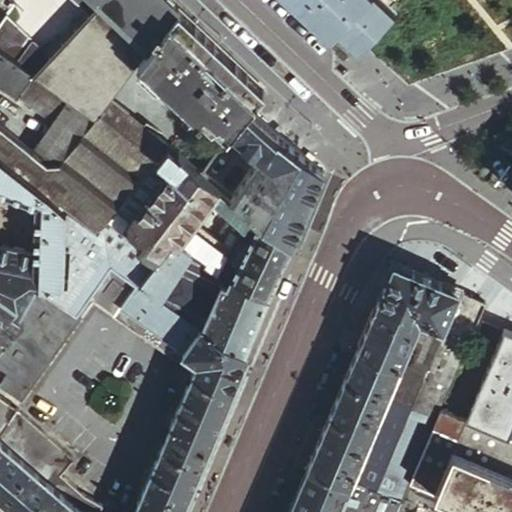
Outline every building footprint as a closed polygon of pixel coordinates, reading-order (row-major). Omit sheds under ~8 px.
[(149,47),(98,0),(69,0),(83,13),(47,56),(32,75),(45,84),(67,100),(93,119),(117,90),(149,47)] [(98,0),(149,47),(177,8),(168,0),(98,0)] [(300,0),(306,5),(349,45),(357,36),(364,28),(388,0),(300,0)] [(201,170),(246,111),(260,93),(242,74),(177,8),(149,47),(117,90),(93,119),(60,160),(45,163),(30,151),(1,127),(0,126),(0,162),(66,215),(95,237),(108,221),(169,145),(201,170)] [(8,12),(0,22),(0,51),(14,61),(30,40),(33,37),(8,12)] [(32,75),(47,56),(30,40),(14,61),(32,75)] [(14,61),(0,51),(0,87),(14,98),(32,75),(14,61)] [(45,84),(32,75),(14,98),(28,108),(45,84)] [(67,100),(45,84),(28,108),(50,124),(67,100)] [(67,100),(50,124),(30,151),(45,163),(60,160),(93,119),(67,100)] [(290,235),(300,213),(310,188),(316,173),(246,111),(201,170),(253,215),(286,244),(290,235)] [(247,229),(253,215),(201,170),(169,145),(108,221),(155,259),(162,250),(186,260),(214,273),(219,261),(226,244),(188,227),(203,192),(247,229)] [(35,279),(35,284),(64,285),(66,215),(0,162),(0,186),(35,204),(33,252),(0,246),(0,264),(22,269),(23,279),(35,279)] [(137,282),(155,259),(108,221),(95,237),(66,215),(64,285),(35,284),(79,316),(91,300),(111,315),(136,281),(137,282)] [(283,251),(286,244),(253,215),(247,229),(243,238),(231,266),(219,261),(214,273),(222,277),(264,295),(269,284),(283,251)] [(159,298),(186,260),(162,250),(155,259),(137,282),(159,298)] [(222,277),(214,273),(186,260),(159,298),(185,317),(201,327),(222,277)] [(391,262),(375,300),(468,340),(484,302),(455,289),(416,272),(391,262)] [(0,305),(17,318),(35,284),(35,279),(23,279),(22,269),(0,264),(0,305)] [(249,331),(264,295),(222,277),(201,327),(240,351),(249,331)] [(244,353),(240,351),(201,327),(185,317),(159,298),(137,282),(136,281),(111,315),(174,361),(181,351),(194,362),(190,373),(229,389),(244,353)] [(23,322),(0,348),(0,370),(4,374),(0,379),(0,387),(18,402),(79,316),(35,284),(17,318),(23,322)] [(359,339),(356,346),(449,386),(468,340),(375,300),(372,309),(365,324),(359,339)] [(0,305),(0,348),(23,322),(17,318),(0,305)] [(511,511),(511,435),(508,433),(511,423),(511,330),(503,327),(466,419),(439,408),(408,482),(479,511),(511,511)] [(401,500),(408,482),(439,408),(449,386),(356,346),(348,364),(342,379),(335,396),(324,421),(315,443),(305,466),(348,484),(350,478),(401,500)] [(212,430),(229,389),(190,373),(175,407),(174,407),(168,421),(170,421),(167,428),(206,445),(212,430)] [(0,429),(15,409),(0,399),(0,429)] [(0,494),(19,511),(23,511),(57,473),(58,474),(71,459),(17,410),(15,409),(0,429),(0,494)] [(202,453),(206,445),(167,428),(159,446),(198,463),(200,457),(202,453)] [(187,490),(198,463),(159,446),(141,490),(140,489),(135,501),(136,502),(131,511),(177,511),(179,509),(187,490)] [(395,511),(401,500),(350,478),(348,484),(305,466),(286,511),(395,511)] [(95,511),(100,504),(80,493),(58,474),(57,473),(23,511),(95,511)]
